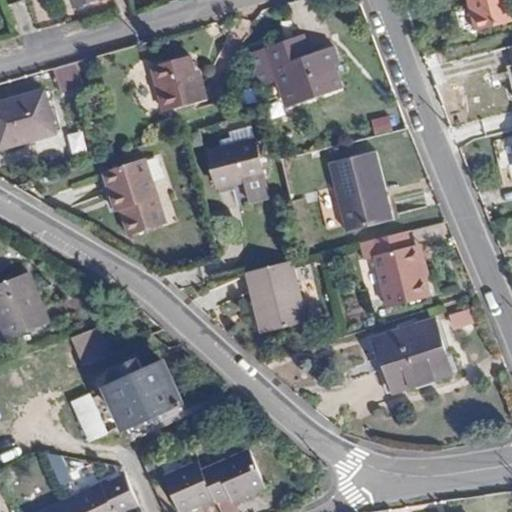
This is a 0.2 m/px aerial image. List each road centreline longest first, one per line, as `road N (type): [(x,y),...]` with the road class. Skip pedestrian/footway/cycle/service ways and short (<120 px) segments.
road 1 (residential): [(0,209),(60,231),(146,289),(304,428),(382,472)]
road 2 (residential): [(381,0),(511,333)]
road 3 (residential): [(229,0),(0,66)]
road 4 (residential): [(382,472),(426,476),(511,465)]
